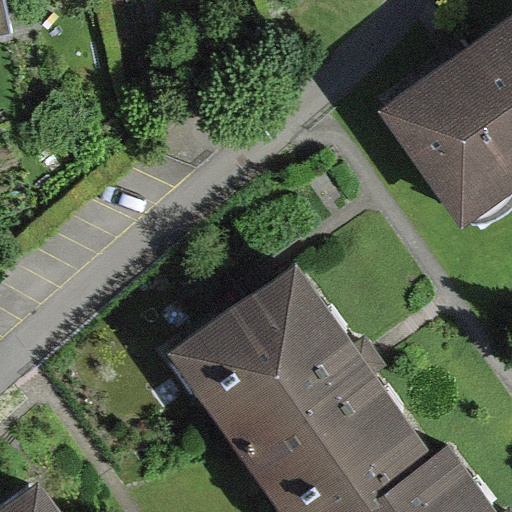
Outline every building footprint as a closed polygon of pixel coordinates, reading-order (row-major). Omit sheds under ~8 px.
[(0,0),(0,39),(17,36),(10,0),(0,0)] [(511,29),(394,107),(468,220),(511,191),(511,29)] [(316,262),(181,357),(291,511),(394,511),(461,465),(316,262)] [(461,465),(394,511),(511,511),(511,504),(476,454),(461,465)] [(92,511),(61,468),(0,511),(92,511)]
